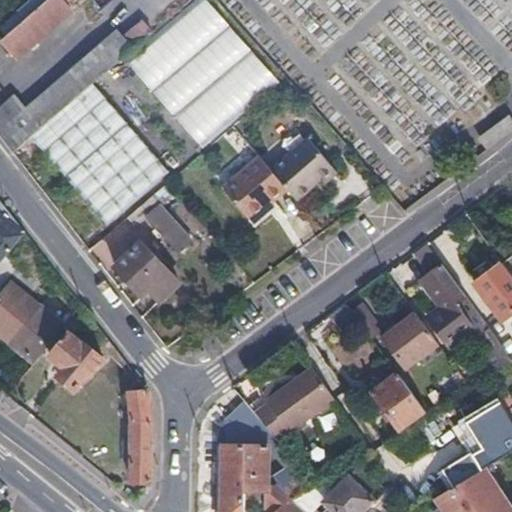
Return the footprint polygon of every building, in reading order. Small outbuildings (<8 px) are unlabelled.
[(31,0),(0,26),(6,36),(2,40),(18,58),(74,11),(65,0),(31,0)] [(279,81),(209,0),(189,0),(125,57),(202,148),(279,81)] [(131,49),(154,30),(145,19),(121,37),(131,49)] [(117,33),(41,96),(56,113),(92,82),(131,49),(121,37),(117,33)] [(56,113),(31,135),(106,223),(167,171),(92,82),(56,113)] [(12,96),(0,105),(0,134),(12,151),(31,135),(56,113),(41,96),(24,110),(12,96)] [(511,124),(511,117),(510,115),(478,137),(484,145),(511,124)] [(311,135),(275,167),(291,186),(300,197),(323,178),(328,182),(341,170),(311,135)] [(275,167),(263,153),(226,184),(252,217),(276,198),(291,186),(275,167)] [(156,191),(165,202),(179,189),(171,179),(156,191)] [(156,191),(132,212),(141,223),(150,214),(180,249),(194,237),(165,202),(156,191)] [(276,198),(252,217),(256,222),(279,203),(276,198)] [(0,260),(5,254),(23,232),(0,201),(0,260)] [(504,343),(425,243),(413,252),(429,273),(419,280),(445,312),(433,321),(454,347),(477,330),(494,350),(504,343)] [(178,285),(142,244),(114,266),(140,296),(150,289),(160,300),(178,285)] [(5,254),(0,260),(0,280),(9,271),(16,263),(5,254)] [(16,263),(9,271),(32,290),(39,281),(16,263)] [(511,314),(511,274),(502,263),(475,284),(504,320),(511,314)] [(0,293),(0,331),(8,338),(37,303),(11,281),(0,293)] [(37,303),(8,338),(34,360),(50,340),(63,324),(57,318),(37,303)] [(63,324),(50,340),(57,345),(50,355),(62,364),(56,371),(77,388),(89,371),(93,373),(106,356),(90,343),(88,344),(74,333),(89,316),(79,303),(74,310),(63,324)] [(351,311),(345,303),(329,315),(348,340),(364,328),(351,311)] [(360,304),(351,311),(364,328),(370,336),(379,328),(360,304)] [(63,324),(74,310),(67,305),(57,318),(63,324)] [(444,350),(414,311),(384,336),(407,366),(421,357),(425,362),(444,350)] [(266,398),(252,408),(276,436),(280,441),(335,398),(312,367),(269,401),(266,398)] [(131,475),(151,475),(151,420),(147,389),(124,368),(116,379),(127,388),(131,433),(125,433),(126,454),(131,454),(131,475)] [(373,389),(401,428),(427,411),(408,386),(396,371),(373,389)] [(428,391),(437,405),(443,402),(435,387),(428,391)] [(252,408),(248,404),(227,420),(226,444),(232,444),(236,428),(249,426),(260,444),(266,445),(267,444),(276,436),(252,408)] [(511,444),(511,419),(505,407),(483,418),(503,451),(511,444)] [(267,482),(267,444),(266,445),(260,444),(249,426),(236,428),(232,444),(226,444),(222,444),(221,511),(243,511),(244,490),(264,488),(264,507),(266,510),(284,490),(296,496),(309,488),(317,482),(299,462),(279,479),(275,481),(267,482)] [(511,511),(511,482),(494,456),(436,494),(447,511),(511,511)] [(326,511),(365,511),(364,510),(379,496),(358,472),(334,494),(338,500),(326,509),(325,511),(326,511)] [(309,488),(296,496),(307,508),(318,497),(309,488)] [(310,511),(307,508),(296,496),(284,490),(266,510),(266,511),(310,511)]
